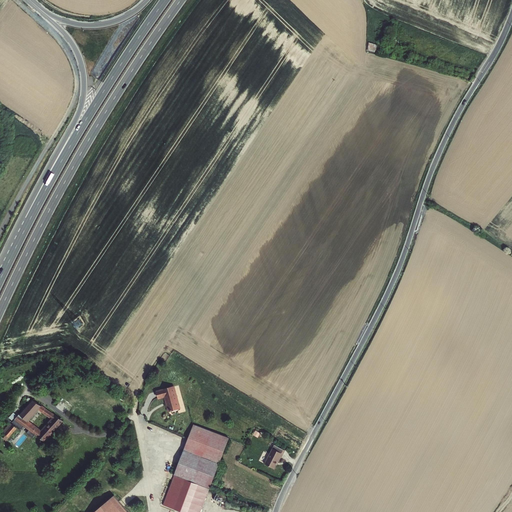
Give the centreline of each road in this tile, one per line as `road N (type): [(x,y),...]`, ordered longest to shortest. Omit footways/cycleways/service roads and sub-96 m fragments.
road 1 (tertiary): [(275,511),(387,293),(433,164),(511,13)]
road 2 (trunk): [(0,310),(88,139),(180,0)]
road 3 (trunk): [(164,0),(94,104),(11,255)]
road 4 (trunk): [(41,10),(73,44),(84,88),(11,255)]
